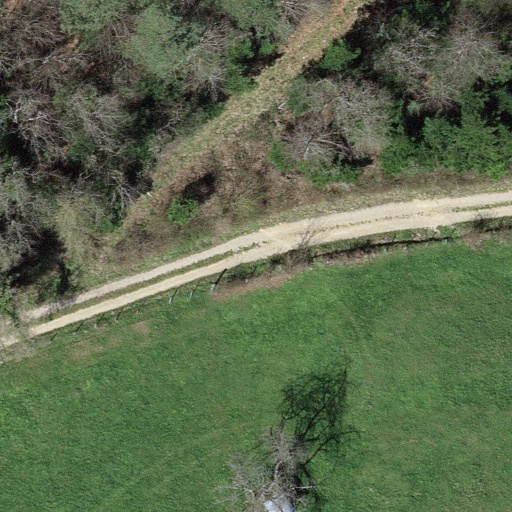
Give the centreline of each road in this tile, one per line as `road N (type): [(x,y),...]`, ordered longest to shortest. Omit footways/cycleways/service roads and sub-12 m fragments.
road 1 (track): [(511,207),(213,269),(0,339)]
road 2 (track): [(18,333),(204,152),(393,0)]
